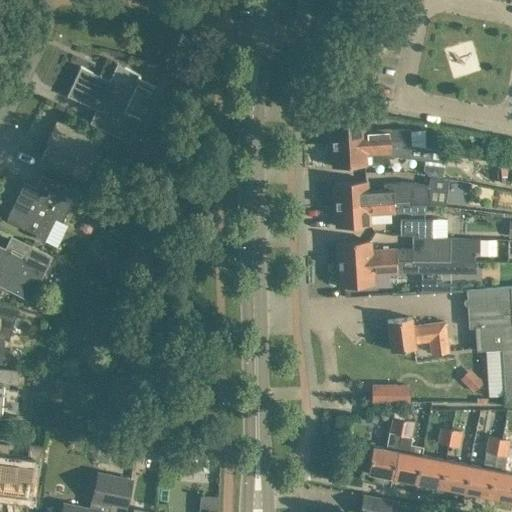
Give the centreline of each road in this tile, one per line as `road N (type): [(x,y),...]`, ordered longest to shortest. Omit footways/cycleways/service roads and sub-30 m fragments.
road 1 (secondary): [(258,456),(253,84)]
road 2 (residential): [(510,120),(402,100),(421,0)]
road 3 (residential): [(0,122),(47,23),(48,0)]
